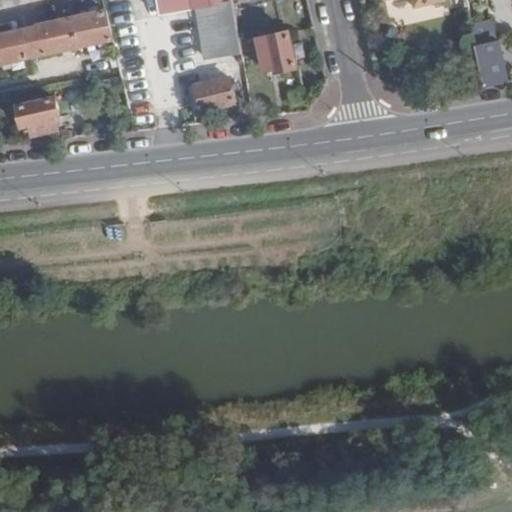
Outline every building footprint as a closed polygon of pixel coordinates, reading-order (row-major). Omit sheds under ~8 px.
[(162,0),(164,13),(190,9),(199,8),(207,55),(232,51),(234,62),(245,61),(242,41),(234,0),(162,0)] [(466,0),(473,24),(481,23),(479,10),(499,6),(497,0),(466,0)] [(0,62),(115,36),(107,7),(37,22),(38,25),(0,33),(0,62)] [(473,24),(486,87),(509,82),(499,41),(497,41),(491,21),(481,23),(473,24)] [(285,69),(300,66),(291,30),(261,37),(264,52),(266,54),(268,69),(279,66),(281,70),(285,70),(285,69)] [(232,77),(193,85),(197,109),(237,101),(232,77)] [(56,97),(21,105),(24,124),(26,124),(28,130),(33,129),(35,133),(60,128),(58,116),(61,116),(56,97)]
